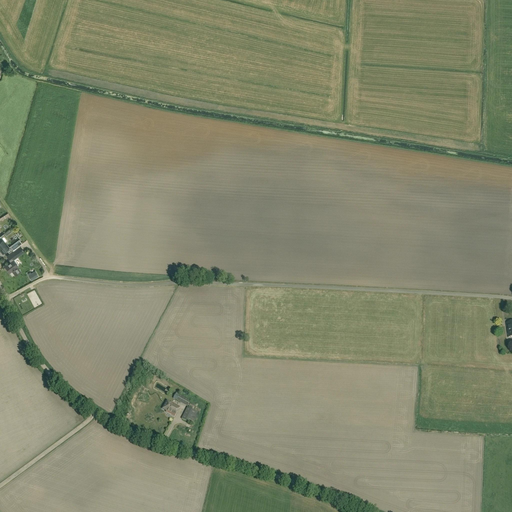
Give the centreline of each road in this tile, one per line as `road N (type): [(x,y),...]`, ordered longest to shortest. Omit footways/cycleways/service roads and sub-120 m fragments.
road 1 (residential): [(511,298),(52,277),(5,299)]
road 2 (unclassified): [(367,511),(111,422),(55,380),(5,299)]
